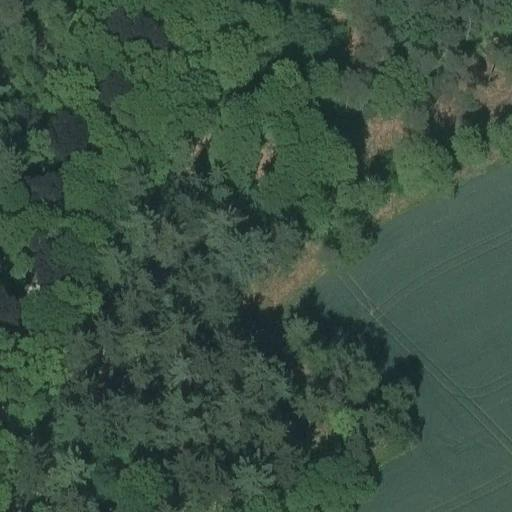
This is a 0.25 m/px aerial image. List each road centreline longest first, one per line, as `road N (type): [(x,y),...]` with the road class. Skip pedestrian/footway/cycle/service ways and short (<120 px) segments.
road 1 (track): [(86,175),(0,355)]
road 2 (track): [(166,0),(86,175)]
